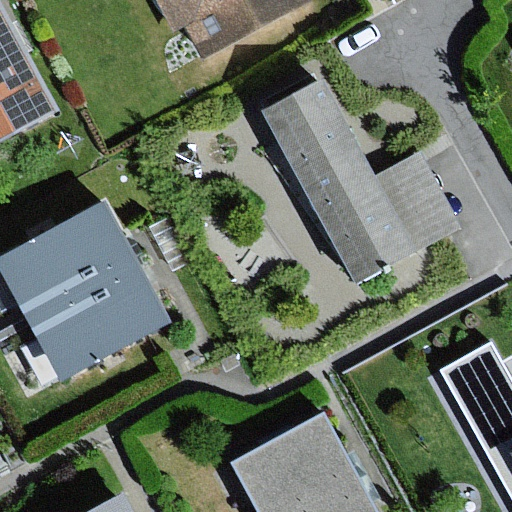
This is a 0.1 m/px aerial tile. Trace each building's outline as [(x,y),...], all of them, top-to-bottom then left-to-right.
[(143,0),(166,43),(177,37),(194,68),(310,7),(306,0),(143,0)] [(0,16),(0,147),(56,117),(15,43),(0,16)] [(316,89),(256,122),(352,292),(411,259),(367,181),(316,89)] [(417,154),(367,181),(411,259),(460,232),(417,154)] [(0,262),(0,294),(18,328),(131,267),(99,209),(0,262)] [(131,267),(18,328),(52,391),(165,331),(131,267)] [(14,326),(0,333),(0,342),(18,332),(14,326)] [(322,423),(234,471),(255,511),(319,511),(359,490),(322,423)] [(371,511),(359,490),(319,511),(371,511)] [(125,511),(119,501),(98,511),(125,511)]
